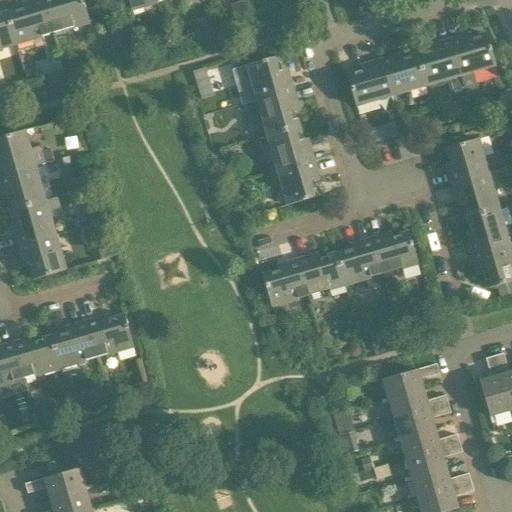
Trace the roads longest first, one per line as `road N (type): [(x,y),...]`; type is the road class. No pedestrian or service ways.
road 1 (residential): [(366,215),(316,49),(323,37),(444,0)]
road 2 (residential): [(495,511),(450,363),(465,343),(511,331)]
road 3 (residential): [(366,215),(419,199),(442,280)]
